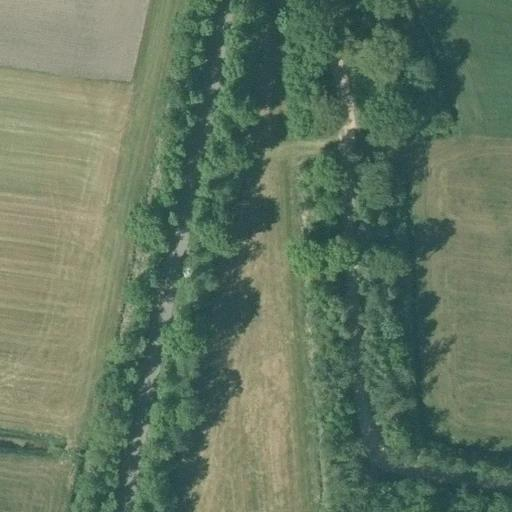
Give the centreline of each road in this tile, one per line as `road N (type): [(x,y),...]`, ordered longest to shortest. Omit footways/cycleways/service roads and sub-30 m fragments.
road 1 (tertiary): [(119,511),(224,0)]
road 2 (track): [(367,420),(322,0)]
road 3 (track): [(376,511),(367,420),(391,455),(511,482)]
